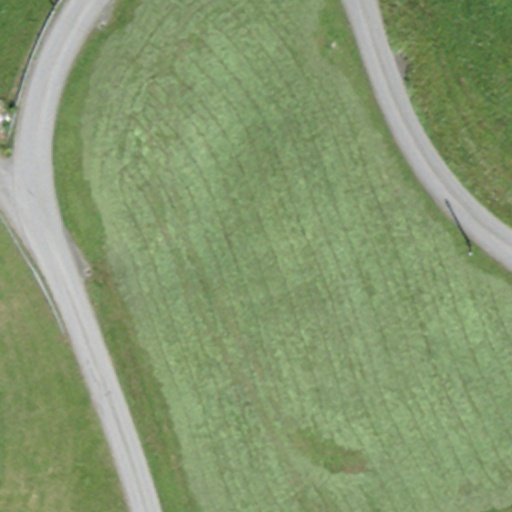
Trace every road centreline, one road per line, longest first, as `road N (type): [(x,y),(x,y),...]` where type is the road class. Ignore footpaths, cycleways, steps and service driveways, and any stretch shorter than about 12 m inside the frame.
road 1 (unclassified): [(88,0),(43,98),(31,200),(148,511)]
road 2 (unclassified): [(511,249),(420,154),(360,0)]
